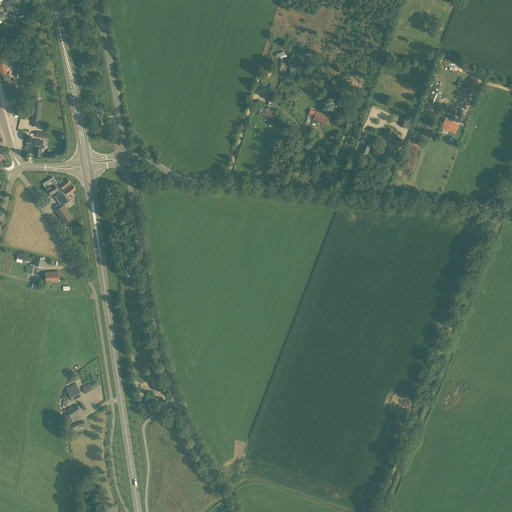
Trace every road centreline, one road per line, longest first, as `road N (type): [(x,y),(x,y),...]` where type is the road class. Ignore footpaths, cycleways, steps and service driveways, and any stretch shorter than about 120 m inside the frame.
road 1 (unclassified): [(496,212),(196,182),(147,157),(125,159)]
road 2 (tertiary): [(238,511),(175,402),(125,159)]
road 3 (track): [(496,212),(377,511)]
road 4 (unclassified): [(111,400),(92,288),(16,171)]
road 5 (primary): [(138,511),(102,271)]
road 6 (tertiary): [(125,159),(97,0)]
road 7 (primary): [(89,160),(58,24)]
road 8 (primary): [(58,24),(81,161)]
